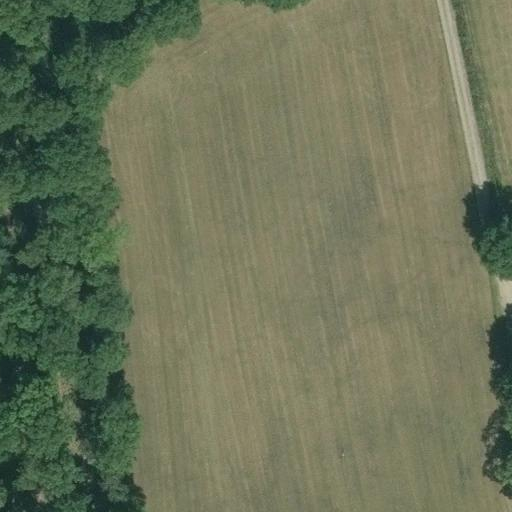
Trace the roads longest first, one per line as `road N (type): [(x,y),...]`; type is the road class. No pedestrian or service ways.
road 1 (track): [(41,511),(0,150)]
road 2 (track): [(446,0),(511,330)]
